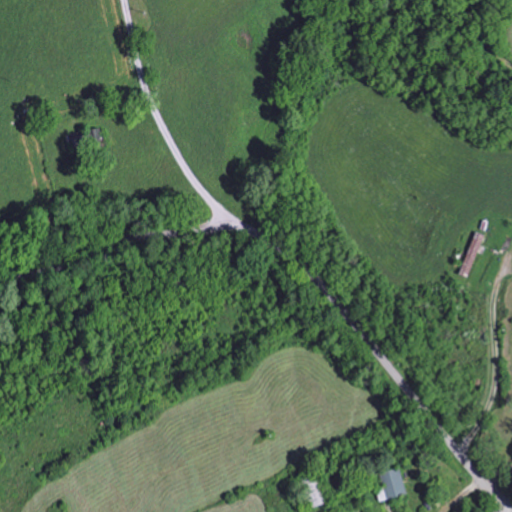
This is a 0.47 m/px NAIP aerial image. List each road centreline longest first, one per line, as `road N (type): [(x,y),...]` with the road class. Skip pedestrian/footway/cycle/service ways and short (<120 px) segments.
road 1 (residential): [(0,277),(158,234),(248,232),(312,278),(448,445),(511,508)]
road 2 (residential): [(248,232),(206,197),(171,143),(124,0)]
